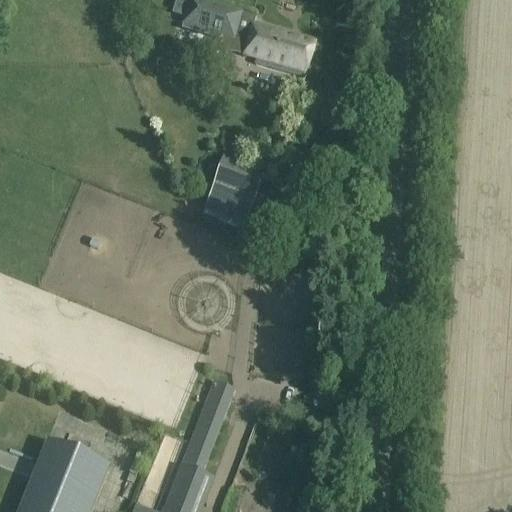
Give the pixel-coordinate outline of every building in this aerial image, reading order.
[(190,1),(183,26),(247,44),(243,58),(256,62),(255,65),(304,80),(317,43),(254,25),(256,20),(190,1)] [(224,161),(215,185),(203,216),(242,232),(262,176),(224,161)] [(323,265),(325,252),(314,251),(312,263),(323,265)] [(165,511),(201,511),(213,482),(201,477),(235,392),(215,385),(165,511)] [(53,452),(28,511),(93,511),(109,474),(53,452)]
